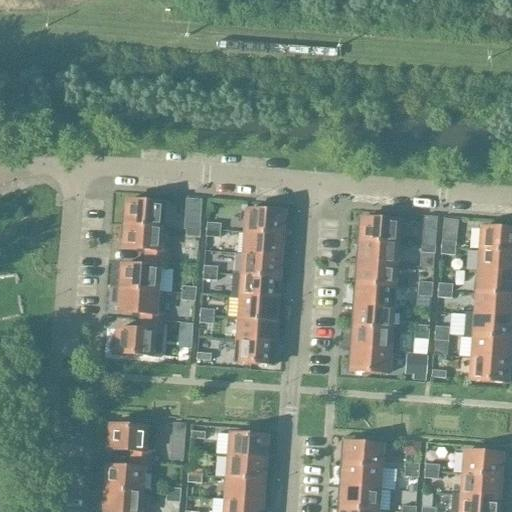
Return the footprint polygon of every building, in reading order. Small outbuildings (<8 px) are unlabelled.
[(185,201),(183,224),(186,224),(200,225),(201,202),(185,201)] [(161,229),(163,206),(125,203),(125,213),(122,212),(121,226),(161,229)] [(282,223),(283,214),(245,212),(243,234),(283,237),(284,223),(282,223)] [(396,245),(398,223),(360,220),(360,228),(357,228),(356,242),(396,245)] [(199,232),(200,225),(186,224),(185,231),(199,232)] [(159,252),(161,229),(121,226),(120,240),(122,241),(122,250),(143,252),(142,263),(166,265),(167,253),(159,252)] [(511,254),(511,231),(480,229),(478,252),(511,254)] [(199,239),(199,232),(185,231),(185,238),(199,239)] [(422,233),(421,240),(435,241),(435,234),(422,233)] [(282,251),(283,237),(243,234),(242,255),(279,258),(280,251),(282,251)] [(434,248),(435,241),(421,240),(420,247),(434,248)] [(395,267),(396,245),(356,242),(355,256),(358,256),(357,264),(395,267)] [(454,250),(455,243),(441,242),(440,249),(454,250)] [(434,255),(434,248),(420,247),(420,254),(434,255)] [(453,257),(454,250),(440,249),(440,256),(453,257)] [(511,254),(478,252),(477,273),(511,275),(511,254)] [(279,266),(279,258),(242,255),(240,276),(280,279),(281,266),(279,266)] [(393,289),(395,267),(357,264),(357,272),(354,272),(353,285),(393,289)] [(156,293),(158,270),(158,269),(120,267),(120,276),(117,276),(116,290),(156,293)] [(511,297),(511,275),(477,273),(475,295),(511,297)] [(216,282),(216,275),(202,274),(202,281),(216,282)] [(279,294),(280,279),(240,276),(232,276),(231,299),(239,299),(276,302),(277,294),(279,294)] [(391,310),(393,289),(353,285),(352,299),(355,300),(354,307),(391,310)] [(451,293),(452,286),(438,285),(437,292),(451,293)] [(194,296),(195,289),(181,288),(181,295),(194,296)] [(155,317),(156,293),(116,290),(115,304),(118,304),(117,314),(155,317)] [(450,300),(451,293),(437,292),(437,299),(450,300)] [(194,303),(194,296),(181,295),(180,302),(194,303)] [(511,311),(511,297),(475,295),(473,317),(511,319),(511,311)] [(277,323),(278,309),(276,309),(276,302),(239,299),(237,320),(277,323)] [(390,331),(391,310),(354,307),(353,315),(351,315),(350,328),(390,331)] [(511,341),(511,335),(511,326),(510,327),(511,319),(473,317),(465,316),(464,337),(472,338),(511,341)] [(276,337),(277,323),(237,320),(235,342),(273,345),(274,337),(276,337)] [(159,358),(162,328),(162,323),(138,321),(137,332),(116,331),(115,340),(113,340),(112,354),(114,354),(114,355),(159,358)] [(396,355),(398,332),(398,331),(390,331),(350,328),(349,343),(351,343),(352,343),(351,351),(388,354),(396,355)] [(448,336),(448,329),(434,328),(434,335),(448,336)] [(447,343),(448,336),(434,335),(433,342),(447,343)] [(510,355),(511,341),(472,338),(470,359),(508,362),(508,354),(510,355)] [(274,366),(275,352),(272,352),(273,345),(235,342),(234,364),(271,367),(271,366),(274,366)] [(386,375),(388,354),(351,351),(350,358),(348,358),(347,372),(349,372),(349,373),(386,375)] [(209,362),(210,355),(196,354),(195,361),(209,362)] [(405,357),(404,376),(412,376),(412,382),(424,383),(425,378),(425,371),(426,359),(405,357)] [(508,384),(509,370),(507,370),(508,362),(470,359),(468,382),(506,385),(506,384),(508,384)] [(444,380),(445,373),(431,372),(430,379),(444,380)] [(151,466),(154,430),(108,427),(106,427),(105,441),(107,441),(107,451),(128,453),(127,464),(151,466)] [(267,453),(268,439),(266,439),(266,438),(265,438),(228,436),(227,458),(264,461),(265,453),(267,453)] [(380,470),(381,447),(344,444),(343,453),(341,453),(340,466),(380,470)] [(501,479),(502,465),(500,465),(501,456),(463,453),(461,476),(501,479)] [(264,469),(264,461),(227,458),(225,479),(265,482),(266,469),(264,469)] [(378,491),(380,470),(340,466),(339,480),(341,480),(340,488),(378,491)] [(437,474),(438,467),(424,466),(423,473),(437,474)] [(141,494),(143,472),(143,471),(105,468),(105,478),(102,478),(101,491),(141,494)] [(437,481),(437,474),(423,473),(423,480),(437,481)] [(500,492),(501,479),(461,476),(460,496),(497,499),(498,492),(500,492)] [(264,496),(265,482),(225,479),(224,501),(261,504),(262,496),(264,496)] [(366,511),(376,511),(378,491),(340,488),(340,496),(337,496),(336,510),(366,511)] [(179,497),(180,490),(166,489),(165,496),(179,497)] [(139,511),(141,494),(101,491),(100,505),(103,505),(101,511),(139,511)] [(179,504),(179,497),(165,496),(165,503),(179,504)] [(498,511),(499,508),(497,508),(497,499),(460,496),(452,496),(450,511),(498,511)] [(261,511),(261,504),(224,501),(222,511),(262,511),(263,511),(261,511)]
